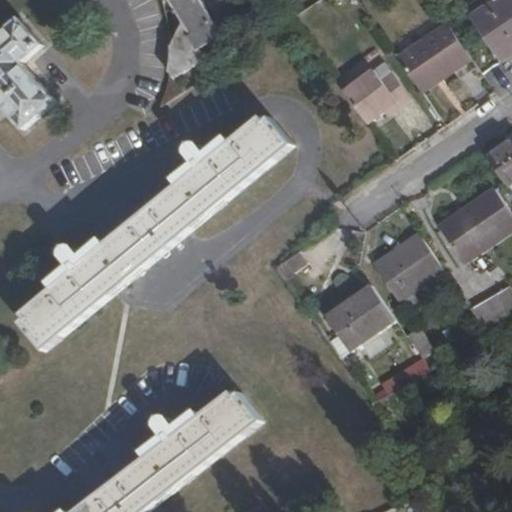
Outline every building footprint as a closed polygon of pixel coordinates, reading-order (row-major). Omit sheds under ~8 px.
[(145,14),(166,0),(140,0),(137,3),(145,14)] [(168,66),(166,0),(145,14),(146,66),(168,66)] [(172,50),(170,73),(176,81),(207,61),(202,52),(227,36),(204,0),(167,0),(171,11),(178,6),(188,25),(182,29),(182,34),(186,42),(172,50)] [(511,57),(511,0),(484,0),(472,9),(507,61),(511,57)] [(49,46),(26,18),(0,40),(0,115),(1,116),(11,109),(28,129),(62,101),(29,63),(49,46)] [(478,59),(453,23),(404,58),(429,94),(478,59)] [(367,76),(385,62),(377,51),(359,65),(367,76)] [(380,72),(350,93),(375,126),(390,114),(403,105),(406,109),(417,100),(397,73),(387,81),(380,72)] [(393,118),(406,109),(403,105),(390,114),(393,118)] [(52,348),(302,146),(279,118),(114,253),(88,223),(77,233),(102,264),(31,322),(52,348)] [(511,144),(494,157),(511,183),(511,144)] [(471,264),(511,235),(511,204),(502,190),(446,228),(471,264)] [(448,267),(424,231),(379,262),(409,306),(438,286),(432,277),(448,267)] [(312,264),(303,251),(282,266),(291,279),(312,264)] [(402,316),(378,281),(333,311),(345,328),(353,340),(358,347),(402,316)] [(496,338),(511,328),(511,293),(480,314),(496,338)] [(353,340),(345,328),(334,336),(342,347),(353,340)] [(415,335),(431,359),(444,351),(429,328),(415,335)] [(420,365),(428,378),(439,371),(431,359),(420,365)] [(393,382),(400,394),(428,378),(420,365),(393,382)] [(152,511),(269,421),(246,394),(96,511),(81,511),(66,492),(53,502),(60,511),(152,511)] [(480,511),(508,511),(501,499),(479,510),(480,511)]
